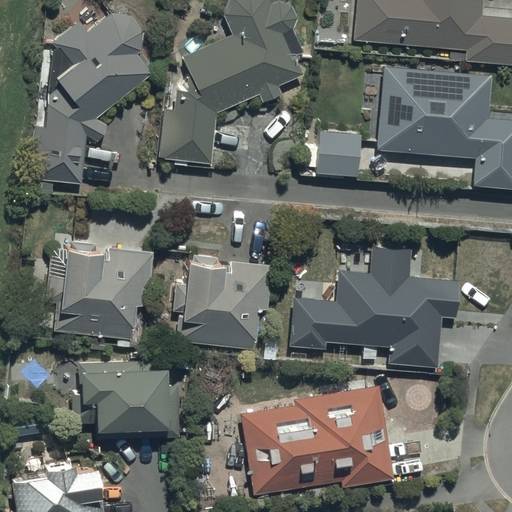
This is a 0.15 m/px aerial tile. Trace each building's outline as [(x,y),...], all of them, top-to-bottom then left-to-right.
[(172,101),(161,101),(158,151),(173,151),(172,159),(187,159),(187,153),(211,154),(213,105),(257,87),(261,95),(281,87),(277,79),(302,68),(294,50),(303,46),(292,23),(296,11),(291,0),(290,0),(225,0),(223,6),(230,27),(182,49),(191,67),(185,67),(185,81),(173,81),(172,101)] [(353,0),(351,32),(463,42),(462,53),(511,57),(511,9),(482,6),(482,0),(353,0)] [(45,116),(37,116),(31,169),(33,169),(31,183),(50,185),(51,173),(79,176),(84,128),(95,134),(106,118),(94,111),(152,67),(136,47),(140,43),(142,24),(130,8),(111,6),(86,24),(79,14),(53,33),(69,54),(53,66),(61,76),(47,85),(45,116)] [(489,67),(382,59),(375,142),(475,150),(473,178),(511,181),(511,112),(486,110),(489,67)] [(358,125),(318,123),(317,139),(304,139),(303,159),(314,159),(314,165),(356,167),(358,125)] [(98,198),(96,216),(125,218),(127,201),(98,198)] [(101,236),(65,232),(62,268),(48,267),(46,292),(57,293),(55,325),(117,330),(116,340),(130,341),(134,296),(148,297),(152,247),(106,243),(106,249),(100,248),(101,236)] [(336,293),(292,290),(289,338),(323,341),(324,334),(386,339),(385,356),(436,360),(440,311),(455,312),(458,272),(409,268),(411,241),(372,238),(370,266),(338,264),(336,293)] [(223,249),(185,247),(183,279),(173,279),(171,303),(181,304),(180,308),(177,308),(175,336),(254,341),(257,301),(268,301),(271,256),(228,253),(228,257),(222,257),(223,249)] [(165,354),(77,355),(77,388),(71,388),(71,417),(93,417),(93,432),(179,430),(178,379),(165,379),(165,354)] [(292,392),(293,397),(240,405),(251,486),(336,474),(336,480),(391,472),(378,379),(292,392)] [(14,501),(3,503),(4,511),(102,511),(95,454),(74,457),(73,449),(43,453),(44,462),(9,466),(14,501)]
